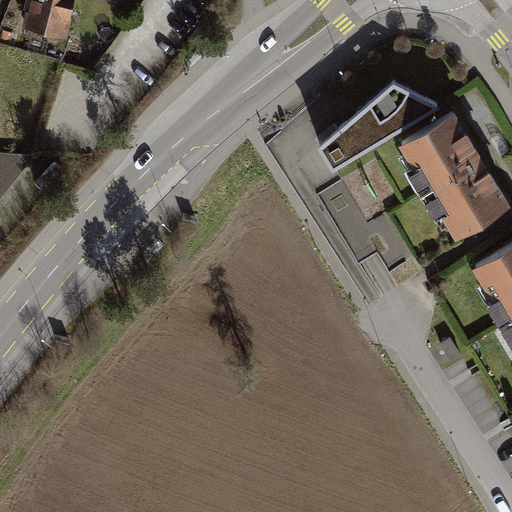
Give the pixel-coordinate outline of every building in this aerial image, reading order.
[(72,0),(23,0),(15,32),(60,45),(72,0)] [(316,141),(330,161),(435,99),(391,77),(316,141)] [(447,111),(397,142),(452,229),(502,197),(447,111)] [(0,205),(37,156),(0,153),(0,205)] [(165,231),(153,243),(160,250),(172,238),(165,231)] [(511,235),(470,261),(511,330),(511,235)] [(454,336),(442,343),(452,359),(464,352),(454,336)]
